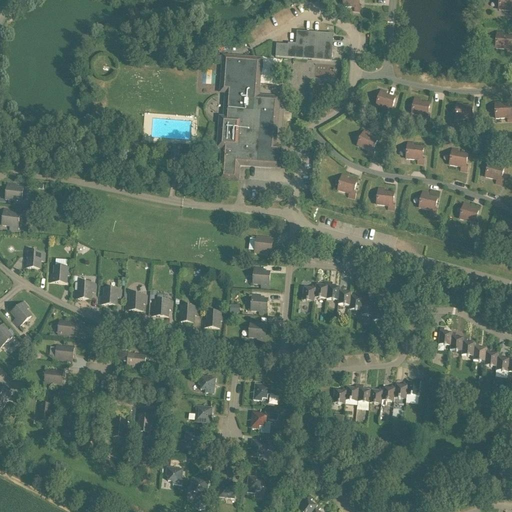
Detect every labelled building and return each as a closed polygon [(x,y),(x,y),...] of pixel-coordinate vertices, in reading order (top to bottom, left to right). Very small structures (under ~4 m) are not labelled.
[(359,0),(343,0),(343,8),(355,9),(354,12),(361,13),(361,8),(359,8),(359,0)] [(511,0),(499,0),(499,11),(510,12),(510,16),(511,15),(511,0)] [(333,36),(297,33),(296,48),(277,46),(276,59),(331,63),(333,36)] [(511,40),(511,38),(502,37),(502,34),(497,34),(496,50),(507,51),(507,54),(511,54),(511,49),(511,40)] [(275,102),(255,101),(256,86),(259,86),(261,61),(223,58),(220,94),(229,95),(227,119),(220,119),(217,150),(221,150),(219,172),(238,174),(239,164),(253,165),(252,168),(270,169),(275,102)] [(395,99),(385,97),(386,93),(381,92),(377,108),(388,111),(387,114),(393,116),(394,111),(392,110),(395,99)] [(430,106),(420,104),(420,100),(415,99),(412,116),(424,118),(423,121),(429,122),(430,117),(428,117),(430,106)] [(511,106),(501,107),(500,103),(495,104),(496,120),(507,120),(508,123),(511,122),(511,117),(511,118),(511,106)] [(472,108),(462,108),(462,104),(457,104),(456,121),(468,121),(468,124),(474,124),(474,119),(472,119),(472,108)] [(377,142),(368,138),(369,135),(364,132),(358,148),(368,152),(367,155),(373,158),(375,153),(373,152),(377,142)] [(423,149),(413,148),(413,145),(408,144),(406,161),(418,162),(418,165),(424,166),(424,161),(422,160),(423,149)] [(467,156),(457,155),(458,151),(452,150),(450,167),(461,169),(461,172),(467,173),(468,168),(465,168),(467,156)] [(504,170),(497,168),(494,168),(495,164),(490,163),(486,179),(497,182),(496,185),(502,186),(503,181),(501,181),(504,170)] [(238,185),(238,175),(219,174),(218,183),(238,185)] [(356,184),(347,181),(348,178),(342,176),(338,192),(349,195),(349,198),(355,200),(356,195),(354,195),(356,184)] [(23,190),(15,189),(15,186),(8,185),(5,201),(14,202),(13,206),(21,207),(23,190)] [(394,195),(384,194),(384,190),(379,190),(377,206),(388,208),(388,211),(394,212),(395,207),(392,206),(394,195)] [(437,200),(427,198),(428,195),(423,193),(419,210),(431,212),(430,215),(436,217),(437,212),(435,211),(437,200)] [(478,212),(469,209),(469,206),(464,205),(460,221),(471,224),(470,227),(476,228),(478,224),(475,223),(478,212)] [(20,216),(12,215),(12,211),(4,210),(2,227),(10,228),(10,232),(18,233),(20,216)] [(511,223),(509,222),(502,237),(511,241),(511,223)] [(273,241),(256,239),(254,255),(271,257),(273,241)] [(45,255),(28,254),(28,262),(24,262),(24,270),(40,271),(41,263),(45,263),(45,255)] [(71,269),(55,268),(54,276),(50,276),(50,284),(67,285),(67,277),(71,277),(71,269)] [(270,274),(262,273),(262,270),(254,269),(253,286),(261,286),(261,290),(269,291),(270,274)] [(316,286),(315,300),(326,301),(328,284),(324,283),(324,287),(316,286)] [(338,302),(340,289),(332,288),(333,284),(328,284),(326,301),(338,302)] [(96,286),(79,285),(79,293),(75,293),(74,301),(91,302),(91,294),(95,294),(96,286)] [(316,286),(312,286),(312,290),(303,289),(302,302),(314,304),(315,300),(316,286)] [(351,294),(343,293),(344,289),(340,289),(338,302),(338,306),(350,308),(351,294)] [(117,300),(121,300),(121,291),(105,290),(104,299),(101,298),(100,306),(117,307),(117,300)] [(363,299),(355,299),(355,295),(351,294),(350,308),(349,311),(361,313),(363,299)] [(143,305),(147,305),(147,297),(140,297),(130,296),(130,305),(126,304),(126,312),(142,313),(143,305)] [(268,301),(260,300),(260,297),(252,296),(251,313),(259,313),(259,317),(267,317),(268,301)] [(363,299),(361,313),(361,317),(373,318),(374,305),(366,304),(367,300),(363,299)] [(173,303),(156,302),(156,310),(152,310),(152,318),(168,319),(169,311),(172,311),(173,303)] [(26,312),(28,310),(23,304),(10,315),(16,321),(13,323),(18,329),(31,319),(26,312)] [(374,305),(373,318),(372,322),(385,323),(386,310),(378,309),(378,305),(374,305)] [(240,306),(230,306),(230,316),(233,316),(237,316),(237,314),(240,314),(240,306)] [(199,309),(182,308),(181,316),(178,316),(177,324),(194,325),(194,317),(198,317),(199,309)] [(224,315),(208,313),(207,322),(203,322),(203,329),(219,331),(220,323),(224,323),(224,315)] [(77,325),(59,323),(58,336),(76,338),(77,325)] [(266,328),(258,327),(258,323),(250,323),(249,340),(257,340),(257,344),(265,344),(266,328)] [(7,333),(9,331),(4,325),(0,328),(0,349),(12,340),(7,333)] [(452,334),(444,333),(444,329),(440,329),(438,346),(450,348),(452,334)] [(463,339),(455,339),(456,335),(452,334),(450,348),(450,352),(462,353),(463,339)] [(21,342),(27,349),(33,343),(27,337),(21,342)] [(473,358),(475,345),(467,344),(467,340),(463,339),(462,353),(461,357),(473,358)] [(486,350),(478,349),(479,345),(475,345),(473,358),(473,362),(485,363),(486,350)] [(74,350),(56,348),(55,361),(73,363),(74,350)] [(498,355),(490,354),(490,350),(486,350),(485,363),(485,367),(496,368),(498,355)] [(29,361),(36,362),(37,354),(30,353),(29,361)] [(146,357),(128,355),(127,368),(145,370),(146,357)] [(508,374),(509,360),(501,359),(502,356),(498,355),(496,368),(496,373),(508,374)] [(64,374),(46,372),(44,385),(62,387),(64,374)] [(216,380),(200,378),(199,386),(201,387),(201,392),(206,392),(205,395),(214,396),(216,380)] [(421,381),(416,380),(416,384),(408,383),(407,397),(419,398),(421,381)] [(154,384),(136,381),(134,395),(152,397),(154,384)] [(408,383),(404,383),(404,387),(396,386),(394,399),(406,401),(407,397),(408,383)] [(271,388),(255,386),(254,402),(262,403),(262,400),(267,401),(268,396),(270,396),(271,388)] [(359,386),(355,386),(355,390),(347,389),(346,402),(358,404),(359,386)] [(371,392),(363,391),(363,387),(359,386),(358,404),(369,405),(371,392)] [(396,386),(392,386),(391,390),(383,389),(382,402),(394,403),(394,399),(396,386)] [(347,389),(343,388),(343,392),(334,392),(333,405),(345,406),(346,402),(347,389)] [(383,389),(379,388),(379,392),(371,392),(369,405),(381,406),(382,402),(383,389)] [(12,396),(0,390),(0,408),(2,409),(5,401),(8,403),(12,396)] [(301,411),(302,405),(296,404),(296,402),(290,402),(289,409),(295,410),(301,411)] [(53,407),(40,405),(38,423),(51,425),(53,407)] [(212,410),(196,408),(194,424),(202,425),(208,425),(211,426),(212,410)] [(265,424),(267,424),(268,422),(268,416),(252,414),(251,430),(259,431),(260,428),(264,429),(265,424)] [(77,417),(64,416),(61,433),(75,435),(77,417)] [(152,417),(139,416),(137,434),(151,435),(152,417)] [(127,422),(114,421),(112,439),(125,440),(127,422)] [(101,428),(88,426),(86,444),(99,446),(101,428)] [(202,437),(186,435),(185,443),(187,444),(187,448),(191,449),(191,452),(200,453),(202,437)] [(268,444),(252,442),(251,458),(259,459),(259,457),(264,457),(265,452),(267,453),(268,444)] [(57,463),(55,473),(64,475),(66,465),(57,463)] [(183,471),(167,469),(166,478),(169,478),(168,483),(173,484),(173,486),(181,487),(183,471)] [(264,480),(248,478),(247,494),(255,495),(255,492),(260,493),(261,488),(264,488),(264,480)] [(208,482),(192,480),(192,489),(194,489),(194,494),(199,494),(198,497),(207,498),(208,482)] [(233,493),(235,493),(236,485),(220,483),(219,499),(227,500),(227,497),(232,498),(233,493)] [(313,511),(317,507),(310,503),(313,499),(309,497),(299,511),(313,511)]
